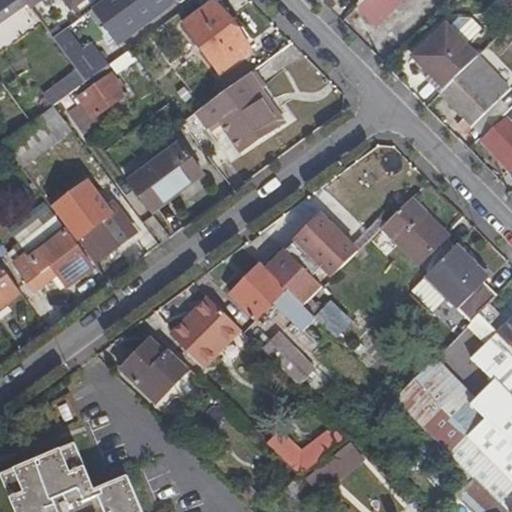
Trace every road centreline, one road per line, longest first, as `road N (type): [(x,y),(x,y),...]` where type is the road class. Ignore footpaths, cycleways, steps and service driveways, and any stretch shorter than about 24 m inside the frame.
road 1 (residential): [(0,391),(380,110)]
road 2 (residential): [(380,110),(511,239)]
road 3 (residential): [(276,0),(380,110)]
